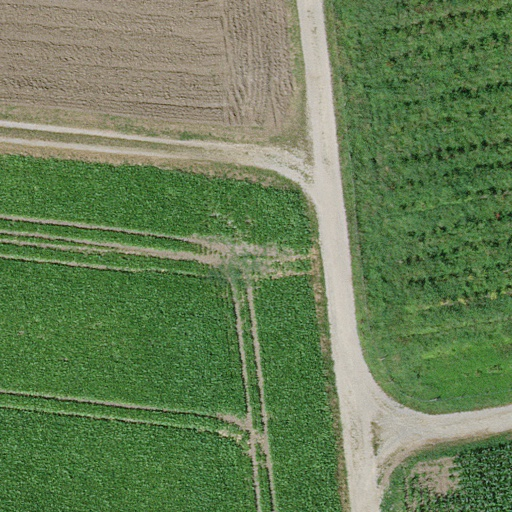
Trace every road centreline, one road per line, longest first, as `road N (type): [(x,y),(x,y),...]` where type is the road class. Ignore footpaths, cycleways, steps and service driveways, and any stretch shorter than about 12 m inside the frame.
road 1 (track): [(308,0),(369,511)]
road 2 (track): [(0,133),(328,165)]
road 3 (track): [(361,440),(511,418)]
